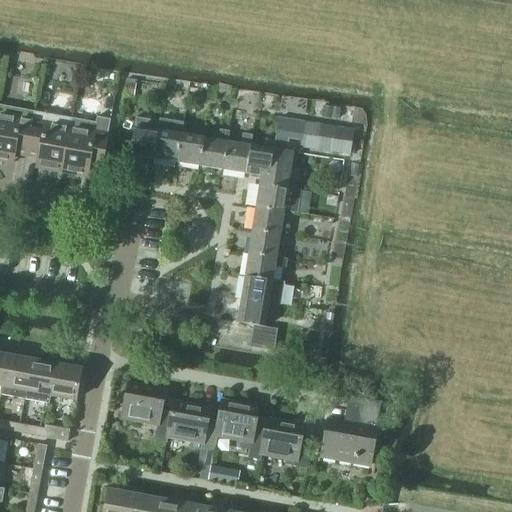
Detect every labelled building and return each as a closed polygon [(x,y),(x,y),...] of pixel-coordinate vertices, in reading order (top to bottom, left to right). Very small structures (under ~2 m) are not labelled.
[(125,79),(123,95),(132,97),(134,81),(125,79)] [(0,162),(3,163),(4,159),(12,160),(13,156),(25,158),(33,113),(0,106),(0,162)] [(325,106),(323,116),(333,118),(334,107),(325,106)] [(334,107),(333,118),(340,119),(342,109),(334,107)] [(340,119),(340,120),(348,121),(350,110),(342,108),(342,109),(340,119)] [(33,113),(25,158),(37,160),(36,165),(46,166),(45,171),(60,174),(70,120),(33,113)] [(70,120),(60,174),(76,177),(77,173),(86,174),(87,169),(100,172),(109,122),(95,119),(94,124),(70,120)] [(260,176),(259,185),(287,190),(293,153),(286,152),(288,138),(300,140),(301,137),(303,124),(277,120),(273,142),(272,150),(269,168),(268,177),(260,176)] [(134,127),(129,155),(153,159),(158,125),(149,123),(135,121),(134,127)] [(158,125),(153,159),(176,163),(181,135),(180,135),(182,124),(160,121),(160,125),(158,125)] [(303,124),(301,137),(309,138),(311,125),(303,124)] [(311,125),(309,138),(318,139),(320,126),(311,125)] [(320,126),(318,139),(326,140),(328,127),(320,126)] [(328,127),(326,140),(334,142),(336,129),(328,127)] [(336,129),(334,142),(343,143),(345,130),(336,129)] [(345,130),(343,143),(350,144),(352,131),(345,130)] [(181,135),(176,163),(199,166),(204,139),(202,139),(203,133),(193,131),(192,137),(181,135)] [(204,139),(199,166),(222,170),(227,143),(228,132),(218,131),(217,141),(204,139)] [(227,143),(222,170),(245,174),(250,147),(251,138),(242,137),(240,145),(227,143)] [(300,140),(299,150),(307,151),(309,138),(301,137),(300,140)] [(309,138),(307,151),(316,152),(318,139),(309,138)] [(318,139),(316,152),(324,154),(326,140),(318,139)] [(326,140),(324,154),(332,155),(334,142),(326,140)] [(250,147),(245,174),(260,176),(268,177),(269,168),(272,150),(273,142),(265,141),(264,149),(250,147)] [(334,142),(332,155),(341,156),(343,143),(334,142)] [(343,143),(341,156),(348,157),(350,144),(343,143)] [(259,185),(255,208),(283,213),(297,215),(300,192),(287,190),(259,185)] [(255,208),(252,231),(280,235),(283,213),(255,208)] [(252,231),(248,254),(276,259),(280,235),(252,231)] [(248,254),(244,276),(272,280),(274,268),(285,270),(286,261),(276,259),(248,254)] [(244,276),(241,299),(269,304),(282,306),(286,282),(272,280),(244,276)] [(241,299),(237,323),(253,326),(249,347),(273,351),(274,348),(277,330),(265,328),(269,304),(241,299)] [(2,386),(0,394),(24,399),(31,360),(11,356),(12,350),(8,350),(1,386),(2,386)] [(31,360),(24,399),(49,403),(51,395),(50,395),(56,358),(53,358),(52,364),(31,360)] [(56,358),(50,395),(51,395),(74,400),(79,369),(60,365),(61,359),(56,358)] [(170,413),(168,412),(158,410),(162,391),(126,385),(120,418),(155,425),(153,439),(166,442),(167,437),(166,437),(170,413)] [(373,429),(378,403),(353,399),(349,423),(327,420),(320,457),(368,465),(374,430),(373,429)] [(264,430),(263,430),(253,428),(257,408),(220,401),(216,422),(218,422),(215,435),(216,435),(250,442),(248,457),(260,459),(261,454),(260,454),(264,430)] [(218,422),(216,422),(206,420),(207,410),(170,403),(168,412),(170,413),(166,437),(167,437),(202,443),(200,448),(213,451),(216,435),(215,435),(218,422)] [(0,419),(0,428),(18,432),(20,423),(0,419)] [(264,430),(260,454),(261,454),(285,458),(284,465),(294,467),(295,465),(306,467),(308,457),(309,448),(311,438),(302,436),(303,427),(265,420),(263,430),(264,430)] [(20,423),(18,432),(42,437),(44,427),(20,423)] [(44,427),(42,437),(47,438),(66,441),(68,429),(45,424),(44,427)] [(36,444),(31,469),(41,471),(46,446),(36,444)] [(317,449),(309,448),(308,457),(316,458),(317,449)] [(201,465),(198,479),(206,481),(209,466),(201,465)] [(228,485),(231,471),(210,467),(208,481),(228,485)] [(31,469),(26,493),(37,495),(41,471),(31,469)] [(108,488),(103,511),(129,511),(134,488),(130,487),(129,492),(108,488)] [(134,488),(129,511),(154,511),(157,497),(138,493),(139,489),(134,488)] [(26,493),(22,511),(33,511),(37,495),(26,493)] [(157,497),(154,511),(180,511),(183,496),(176,495),(175,500),(157,497)] [(180,511),(205,511),(206,506),(185,502),(186,497),(183,496),(180,511)]
